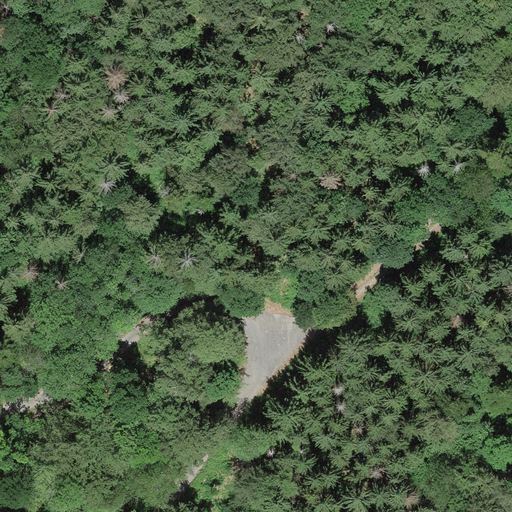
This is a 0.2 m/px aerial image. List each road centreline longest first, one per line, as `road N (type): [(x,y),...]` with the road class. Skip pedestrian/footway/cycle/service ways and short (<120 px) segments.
road 1 (track): [(165,511),(281,358),(265,326),(212,305),(173,308),(75,384)]
road 2 (track): [(281,358),(511,180)]
